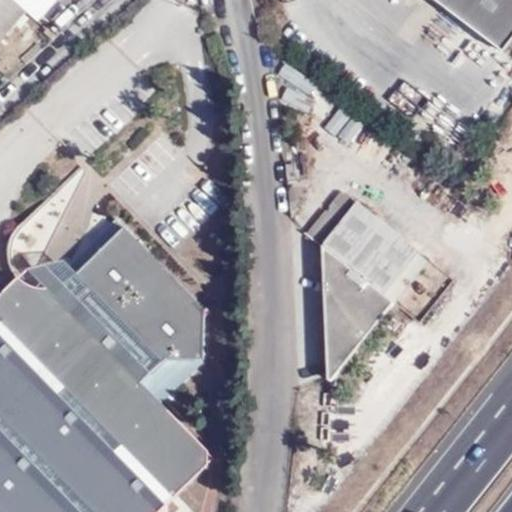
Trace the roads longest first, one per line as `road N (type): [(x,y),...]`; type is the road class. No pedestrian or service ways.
road 1 (residential): [(241,0),(277,312),(258,511)]
road 2 (motorway): [(511,411),(432,511)]
